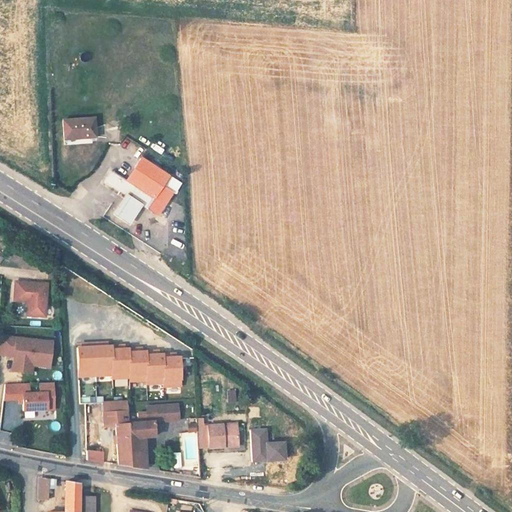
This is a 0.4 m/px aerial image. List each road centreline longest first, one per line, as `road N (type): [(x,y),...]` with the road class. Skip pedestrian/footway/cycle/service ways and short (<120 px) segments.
road 1 (tertiary): [(29,465),(316,511)]
road 2 (primary): [(0,190),(241,348)]
road 3 (primary): [(241,348),(392,456)]
road 4 (tertiary): [(241,348),(331,435),(324,491)]
